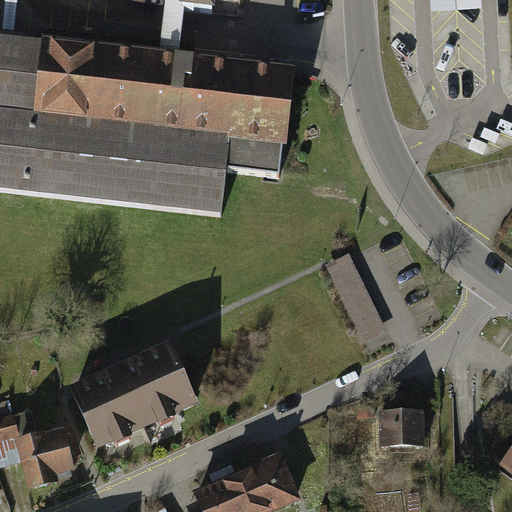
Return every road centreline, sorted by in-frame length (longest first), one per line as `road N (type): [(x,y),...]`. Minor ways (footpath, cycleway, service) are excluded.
road 1 (residential): [(85,511),(424,361),(456,334),(496,277)]
road 2 (residential): [(360,0),(371,98),(390,157),(421,203),(496,277)]
